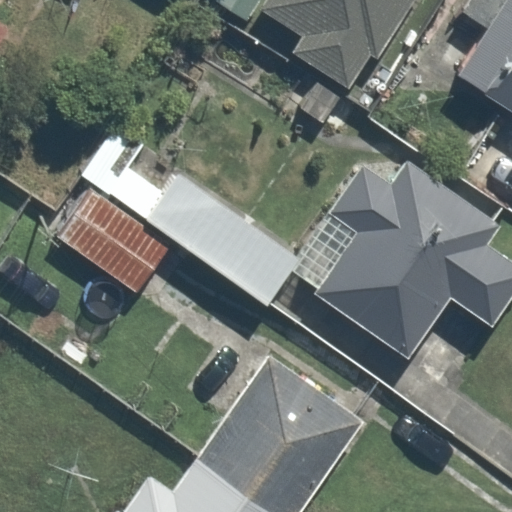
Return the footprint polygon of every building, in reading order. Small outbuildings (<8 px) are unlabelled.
[(252,0),(287,19),(273,46),(335,80),(342,67),(357,75),(398,0),(252,0)] [(511,0),(481,0),(444,63),(511,104),(511,0)] [(0,33),(15,11),(0,1),(0,33)] [(255,295),(290,246),(107,116),(72,166),(255,295)] [(362,150),(328,197),(279,263),(391,345),(434,287),(474,316),(511,264),(511,253),(478,228),(492,210),(404,146),(387,168),(362,150)] [(171,240),(79,178),(44,231),(136,292),(171,240)] [(258,344),(166,477),(140,460),(123,485),(115,480),(92,511),(269,511),(345,403),(258,344)]
